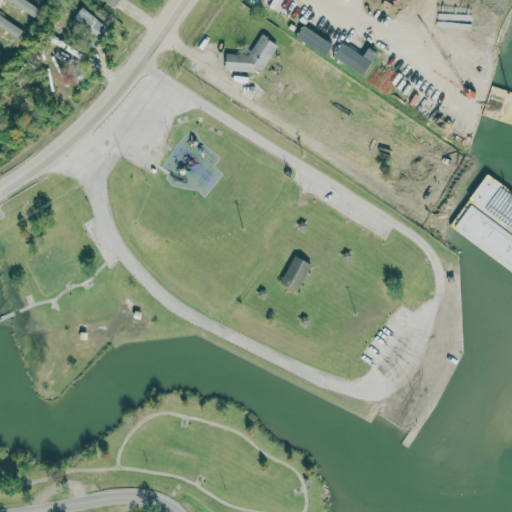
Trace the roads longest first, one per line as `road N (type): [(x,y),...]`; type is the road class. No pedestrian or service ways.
road 1 (tertiary): [(2,189),(100,106),(183,0)]
road 2 (residential): [(186,511),(141,493),(24,511)]
